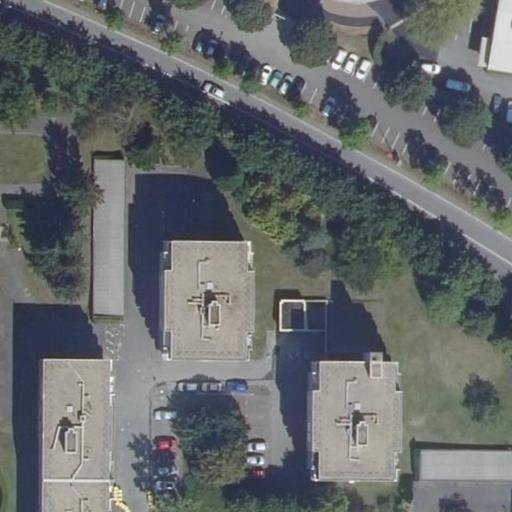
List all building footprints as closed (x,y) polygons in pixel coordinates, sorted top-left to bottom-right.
[(511,0),(495,0),(489,41),(485,69),(485,71),(511,75),(511,0)] [(485,69),(489,41),(478,39),(474,67),(485,69)] [(123,160),(95,160),(95,316),(123,316),(123,160)] [(166,329),(165,359),(240,361),(240,330),(247,330),(248,271),(241,271),(241,242),(167,241),(166,270),(158,270),(157,329),(166,329)] [(301,300),(279,301),(280,330),(302,330),(301,300)] [(363,362),(314,361),(314,391),(307,391),(306,451),(313,451),(313,479),(388,480),(388,452),(395,452),(396,392),(389,392),(389,362),(374,362),(375,353),(363,353),(363,362)] [(104,360),(39,360),(38,511),(105,511),(105,510),(103,510),(103,452),(107,452),(107,405),(104,405),(104,360)] [(511,451),(420,451),(419,480),(511,480),(511,451)]
